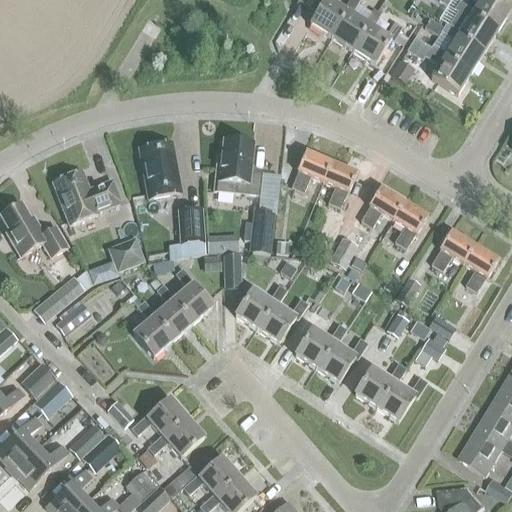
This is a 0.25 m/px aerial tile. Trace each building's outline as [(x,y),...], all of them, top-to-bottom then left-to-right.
[(347,16),(350,18),(358,4),(356,2),(357,0),(349,0),(342,13),(325,2),(308,28),(330,42),(347,16)] [(478,0),(480,1),(472,15),(470,18),(496,34),(510,12),(495,3),(497,0),(478,0)] [(375,3),(370,11),(372,12),(377,15),(382,7),(375,3)] [(470,18),(472,15),(458,6),(453,14),(467,22),(458,36),(456,39),(483,56),(496,34),(470,18)] [(352,55),(368,29),(371,31),(380,17),(377,15),(372,12),(363,26),(350,18),(347,16),(330,42),(347,52),(352,55)] [(439,35),(442,31),(428,23),(423,31),(436,40),(439,35)] [(368,29),(352,55),(373,69),(389,44),(392,45),(401,31),(393,26),(385,39),(371,31),(368,29)] [(453,44),(445,57),(443,60),(470,77),(483,56),(456,39),(458,36),(444,27),(439,35),(453,44)] [(419,34),(414,42),(419,45),(424,37),(419,34)] [(437,71),(429,82),(456,99),(470,77),(443,60),(445,57),(431,49),(429,52),(413,42),(405,56),(415,62),(418,59),(437,71)] [(399,65),(390,79),(401,86),(410,71),(399,65)] [(213,195),(258,200),(261,177),(249,176),(252,147),(222,143),(221,159),(217,159),(213,195)] [(180,197),(171,146),(137,152),(147,203),(180,197)] [(309,181),(321,186),(330,166),(304,155),(296,175),(297,176),(290,192),(302,197),(309,181)] [(330,166),(321,186),(334,191),(327,208),(339,213),(346,196),(347,197),(355,177),(330,166)] [(51,187),(68,229),(97,218),(96,216),(119,207),(110,184),(87,193),(80,176),(65,182),(63,179),(54,182),(55,186),(51,187)] [(380,217),(391,224),(402,206),(379,191),(367,210),(368,211),(359,225),(370,232),(380,217)] [(391,224),(391,225),(402,232),(393,247),(404,254),(414,238),(415,239),(426,221),(402,206),(391,224)] [(41,248),(49,262),(66,252),(54,231),(42,238),(32,221),(29,223),(20,207),(0,218),(0,221),(8,235),(5,237),(19,261),(41,248)] [(203,246),(200,213),(177,215),(179,247),(203,246)] [(251,257),(269,258),(273,217),(255,215),(251,257)] [(328,232),(322,243),(329,247),(335,236),(328,232)] [(450,261),(462,268),(473,250),(449,235),(438,254),(439,254),(430,269),(441,276),(450,261)] [(206,240),(206,256),(222,255),(222,240),(206,240)] [(106,254),(115,277),(143,266),(133,243),(106,254)] [(328,266),(343,275),(356,251),(340,243),(328,266)] [(161,245),(148,246),(150,258),(162,256),(161,245)] [(276,246),(275,259),(287,260),(288,247),(276,246)] [(462,268),(464,269),(473,275),(463,291),(475,298),(484,282),(485,283),(497,264),(473,250),(462,268)] [(147,267),(168,264),(167,256),(146,260),(147,267)] [(221,260),(222,295),(240,294),(239,260),(221,260)] [(219,276),(219,261),(202,261),(202,277),(219,276)] [(354,261),(350,269),(361,275),(365,267),(354,261)] [(173,303),(171,304),(191,328),(210,312),(191,289),(193,287),(181,273),(174,279),(185,292),(173,303)] [(72,284),(82,296),(83,295),(91,289),(93,288),(87,279),(84,275),(72,284)] [(372,298),(388,308),(401,287),(385,277),(372,298)] [(342,297),(348,287),(339,282),(333,292),(342,297)] [(393,304),(405,311),(419,290),(407,282),(393,304)] [(110,292),(116,299),(123,293),(118,286),(110,292)] [(172,345),(174,343),(191,328),(171,304),(173,303),(162,289),(155,295),(166,309),(154,319),(152,321),(172,345)] [(285,294),(282,292),(277,290),(267,305),(251,294),(234,320),(256,334),(273,308),(275,310),(285,294)] [(49,300),(61,314),(71,306),(59,292),(49,300)] [(275,310),(273,308),(256,334),(277,348),(294,322),(296,324),(306,309),(299,304),(289,319),(275,310)] [(54,329),(62,339),(89,318),(78,305),(58,321),(60,324),(54,329)] [(152,362),(172,345),(152,321),(154,319),(143,305),(136,311),(147,325),(132,338),(152,362)] [(384,336),(396,343),(407,326),(406,325),(408,321),(399,315),(396,319),(395,319),(384,336)] [(454,332),(434,320),(426,330),(447,344),(454,332)] [(416,324),(409,334),(421,342),(428,333),(416,324)] [(345,334),(341,331),(337,329),(327,344),(310,333),(293,359),(315,373),(332,347),(335,349),(345,334)] [(0,358),(15,345),(3,332),(0,335),(0,358)] [(413,364),(423,371),(429,361),(436,365),(444,353),(441,351),(445,345),(435,338),(430,345),(427,343),(413,364)] [(335,349),(332,347),(315,373),(337,387),(354,361),(356,363),(366,348),(358,343),(348,358),(335,349)] [(18,388),(32,403),(53,383),(39,368),(18,388)] [(405,373),(401,371),(397,368),(387,383),(370,372),(353,398),(375,412),(392,386),(395,388),(405,373)] [(511,374),(502,390),(511,395),(511,374)] [(395,388),(392,386),(375,412),(397,426),(413,401),(416,402),(426,387),(418,382),(408,397),(395,388)] [(30,408),(46,425),(72,401),(56,383),(30,408)] [(511,395),(502,390),(487,414),(511,429),(511,395)] [(0,402),(0,420),(9,412),(22,399),(15,392),(2,405),(0,402)] [(185,422),(183,420),(168,403),(145,423),(143,421),(130,433),(136,440),(149,428),(160,440),(162,443),(185,422)] [(105,415),(122,433),(132,424),(115,406),(105,415)] [(500,455),(511,462),(511,448),(506,445),(511,435),(511,429),(487,414),(472,439),(500,455)] [(0,452),(0,464),(11,476),(36,452),(26,442),(40,429),(33,422),(20,435),(19,434),(0,452)] [(202,442),(185,422),(162,443),(160,440),(146,452),(152,459),(166,447),(179,462),(202,442)] [(67,453),(77,464),(102,440),(92,429),(67,453)] [(80,463),(94,479),(121,455),(107,439),(80,463)] [(485,480),(500,455),(472,439),(457,463),(485,480)] [(36,452),(11,476),(28,494),(53,470),(66,457),(60,450),(46,463),(36,452)] [(137,464),(144,472),(153,464),(146,456),(137,464)] [(187,499),(201,487),(212,499),(214,502),(237,481),(220,462),(197,482),(186,470),(170,485),(178,495),(181,492),(187,499)] [(44,511),(79,511),(87,505),(77,495),(90,482),(83,475),(70,488),(70,487),(44,511)] [(116,511),(133,511),(155,491),(140,476),(123,492),(130,499),(116,511)] [(241,511),(254,501),(237,481),(214,502),(212,499),(198,511),(210,511),(218,506),(222,511),(241,511)] [(484,496),(505,509),(511,498),(511,496),(491,484),(484,496)] [(135,511),(160,511),(168,505),(157,493),(135,511)] [(483,511),(467,493),(438,495),(440,510),(438,511),(439,511),(483,511)] [(92,511),(87,505),(79,511),(114,511),(117,510),(110,503),(100,511),(92,511)]
